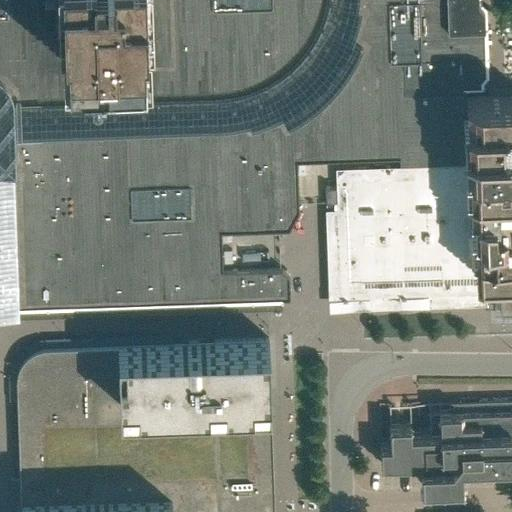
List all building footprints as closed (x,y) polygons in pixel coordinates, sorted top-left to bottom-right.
[(0,0),(0,84),(1,84),(4,88),(6,92),(7,96),(8,101),(7,101),(7,103),(8,103),(8,105),(10,104),(10,105),(12,105),(39,104),(41,104),(68,103),(71,103),(98,102),(100,102),(127,101),(129,101),(156,100),(159,100),(186,99),(188,99),(215,98),(217,98),(225,97),(233,96),(242,94),(244,94),(244,93),(251,91),(260,88),(267,85),(269,84),(276,79),(283,74),(289,70),(290,70),(291,69),(291,68),(297,63),(303,56),(308,50),(310,49),(309,48),(314,42),(318,34),(322,27),(323,25),(325,17),(328,9),(330,1),(330,0),(0,0)] [(9,130),(8,130),(8,132),(9,132),(10,159),(9,159),(10,162),(11,189),(10,189),(11,191),(12,218),(11,218),(12,220),(13,247),(12,247),(13,250),(14,277),(13,277),(14,279),(15,307),(17,307),(17,308),(19,308),(19,307),(46,307),(48,307),(76,306),(78,306),(105,305),(107,305),(107,304),(134,304),(135,304),(136,304),(163,303),(164,303),(166,303),(193,302),(195,302),(222,301),(223,301),(224,301),(224,300),(251,300),(254,300),(281,299),(282,299),(283,299),(283,298),(290,298),(290,275),(282,268),(280,268),(223,270),(222,231),(279,229),(289,228),(299,210),(299,203),(297,160),(309,160),(335,159),(340,158),(399,156),(415,156),(420,161),(420,164),(468,162),(465,92),(465,87),(483,86),(483,84),(482,84),(482,80),(487,74),(487,57),(487,55),(486,55),(486,28),(486,26),(485,26),(485,7),(479,1),(479,0),(353,0),(353,3),(352,5),(353,6),(353,7),(357,9),(348,36),(347,36),(346,37),(353,40),(325,82),(324,83),(303,100),(284,114),(281,107),(280,108),(280,109),(253,119),(252,116),(250,116),(248,116),(248,117),(238,119),(228,120),(218,121),(216,121),(189,122),(187,122),(159,123),(157,123),(130,124),(128,124),(101,125),(99,125),(71,126),(69,126),(42,127),(40,127),(13,128),(11,128),(11,129),(9,129),(9,130)] [(415,156),(399,156),(400,164),(400,176),(424,176),(424,175),(425,175),(453,174),(454,174),(468,174),(470,234),(478,233),(479,274),(487,273),(487,270),(500,269),(501,289),(499,289),(500,290),(501,291),(501,311),(500,311),(500,313),(502,313),(502,314),(503,314),(503,313),(511,312),(511,89),(495,91),(495,89),(494,89),(494,91),(484,91),(478,92),(465,92),(468,162),(420,164),(420,161),(415,156)] [(339,236),(338,236),(338,238),(339,238),(340,266),(339,266),(339,267),(340,267),(341,295),(340,295),(340,297),(341,296),(369,295),(369,296),(371,296),(371,295),(398,294),(398,295),(400,294),(428,293),(429,293),(457,292),(459,292),(486,291),(488,291),(487,273),(479,274),(478,233),(470,234),(468,174),(454,174),(453,174),(425,175),(424,175),(424,176),(400,176),(396,177),(396,176),(394,176),(394,177),(366,178),(360,178),(360,173),(358,173),(345,174),(342,174),(342,186),(343,208),(338,209),(338,230),(339,236)] [(18,419),(21,511),(274,511),(269,338),(47,346),(44,346),(42,347),(33,350),(25,356),(20,365),(17,374),(17,378),(18,419)] [(499,408),(429,411),(430,430),(412,431),(412,421),(390,422),(390,443),(381,443),(382,464),(399,464),(421,463),(421,465),(422,472),(422,484),(463,483),(463,470),(463,463),(503,461),(511,461),(511,397),(499,398),(499,408)]
